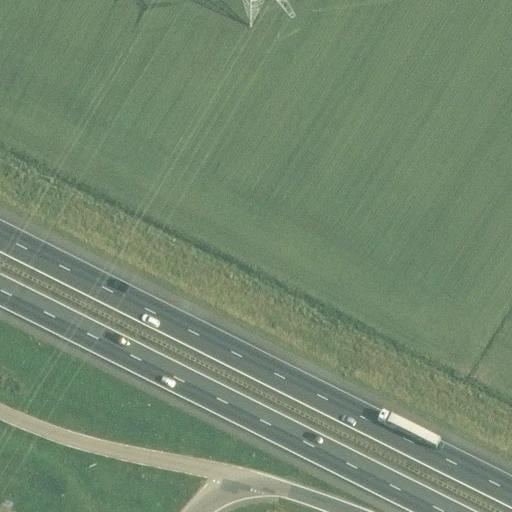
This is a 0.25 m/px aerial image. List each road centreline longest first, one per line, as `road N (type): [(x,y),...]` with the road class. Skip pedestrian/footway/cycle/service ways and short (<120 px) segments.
road 1 (motorway): [(511,494),(0,237)]
road 2 (motorway): [(286,511),(269,376),(232,260),(191,164),(135,65),(84,0)]
road 3 (motorway): [(0,292),(439,511)]
road 4 (motorway): [(511,448),(348,511)]
